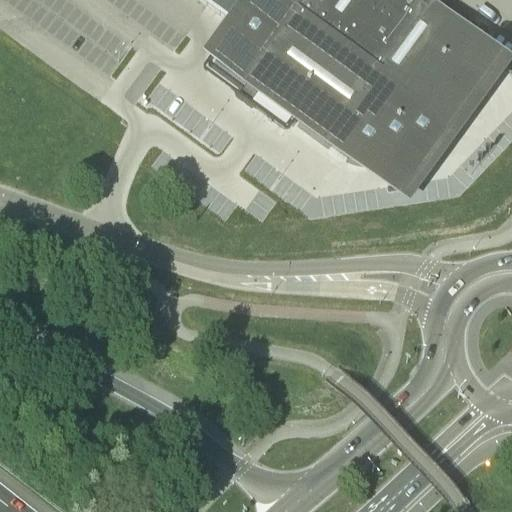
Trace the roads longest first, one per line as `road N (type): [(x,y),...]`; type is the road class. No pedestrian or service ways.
road 1 (motorway): [(311,489),(252,479),(170,416),(0,327)]
road 2 (unclassified): [(297,279),(176,263),(0,202)]
road 3 (unclassified): [(458,280),(402,266),(297,279)]
road 4 (unclassified): [(297,279),(384,289),(435,320)]
